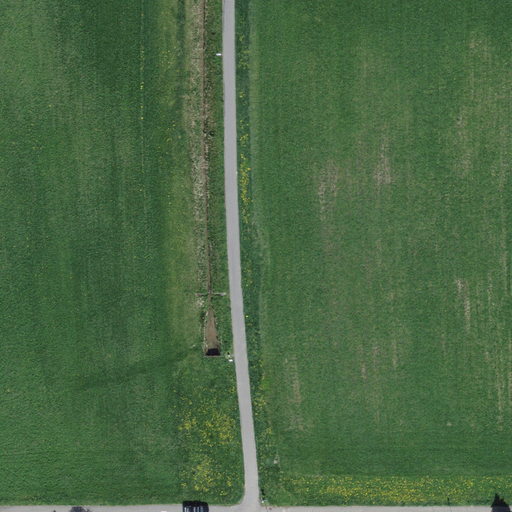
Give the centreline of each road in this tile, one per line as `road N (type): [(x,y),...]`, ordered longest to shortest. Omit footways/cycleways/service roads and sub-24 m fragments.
road 1 (residential): [(235,0),(254,510)]
road 2 (residential): [(254,510),(108,511)]
